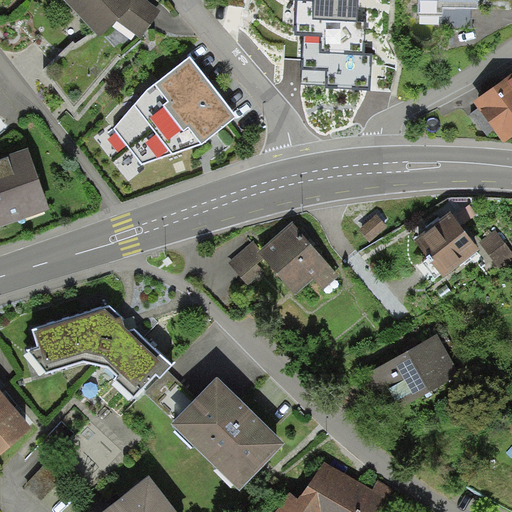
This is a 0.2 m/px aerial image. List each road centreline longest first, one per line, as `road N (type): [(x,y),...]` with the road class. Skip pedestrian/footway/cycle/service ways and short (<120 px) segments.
road 1 (tertiary): [(300,181),(0,278)]
road 2 (residential): [(450,511),(345,433),(226,323)]
road 3 (residential): [(300,181),(278,113),(186,0)]
road 4 (residential): [(379,170),(383,125),(511,47)]
road 5 (tertiary): [(511,168),(379,170)]
